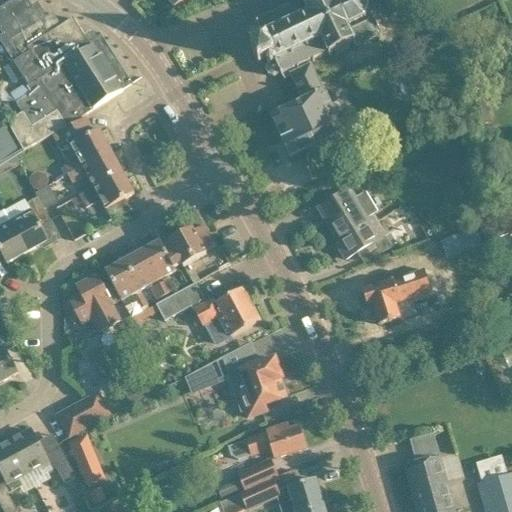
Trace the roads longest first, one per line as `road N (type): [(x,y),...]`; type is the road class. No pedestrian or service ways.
road 1 (tertiary): [(225,176),(301,302),(383,511)]
road 2 (residential): [(0,427),(29,411),(48,384),(56,274),(161,213)]
road 3 (residential): [(161,213),(123,135),(175,94)]
road 4 (tertiary): [(90,0),(143,48),(175,94)]
